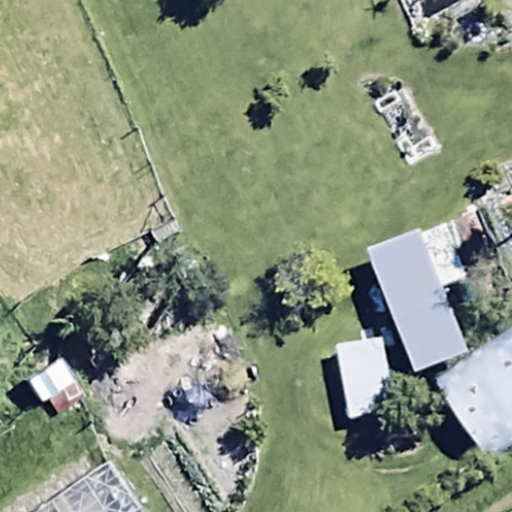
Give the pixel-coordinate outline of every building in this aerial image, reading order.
[(398,88),(373,99),(407,179),(432,168),(398,88)] [(337,118),(205,187),(241,255),(372,186),(337,118)] [(453,224),(414,241),(436,294),(475,278),(453,224)] [(377,345),(331,351),(344,440),(390,434),(377,345)] [(135,511),(103,465),(34,511),(135,511)]
